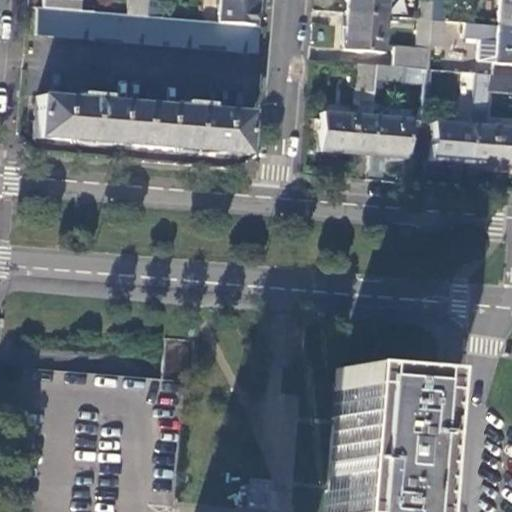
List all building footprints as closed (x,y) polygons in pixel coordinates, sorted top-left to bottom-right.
[(40,0),(40,9),(77,12),(78,0),(40,0)] [(146,0),(126,0),(126,16),(145,18),(146,0)] [(157,0),(146,0),(145,18),(156,18),(157,0)] [(217,0),(216,23),(250,26),(251,0),(217,0)] [(345,0),(344,12),(381,15),(381,0),(345,0)] [(428,19),(429,0),(418,0),(417,18),(428,19)] [(442,0),(429,0),(428,19),(440,20),(442,0)] [(511,0),(496,0),(494,25),(511,26),(511,0)] [(156,18),(145,18),(126,16),(77,12),(40,9),(35,8),(33,35),(254,54),(256,27),(250,26),(216,23),(156,18)] [(381,15),(344,12),(341,49),(378,52),(381,15)] [(427,45),(428,19),(417,18),(415,48),(390,46),(388,67),(399,68),(425,70),(427,45)] [(440,20),(428,19),(427,45),(439,46),(440,20)] [(511,64),(511,26),(494,25),(493,40),(491,63),(511,64)] [(475,61),(491,63),(493,40),(477,38),(475,61)] [(373,78),(374,66),(354,64),(351,102),(357,103),(356,115),(319,112),(317,150),(366,154),(370,117),(373,78)] [(399,68),(388,67),(374,66),(373,78),(398,80),(399,68)] [(472,74),(460,73),(459,97),(470,98),(472,74)] [(511,93),(511,77),(472,74),(470,98),(468,126),(465,164),(511,168),(511,129),(481,127),(484,88),(492,89),(492,92),(511,93)] [(31,138),(239,154),(242,115),(203,112),(204,104),(177,102),(176,109),(99,103),(100,96),(73,94),(73,100),(35,97),(31,138)] [(470,98),(459,97),(456,125),(468,126),(470,98)] [(370,117),(366,154),(403,158),(407,121),(370,117)] [(428,161),(465,164),(468,126),(456,125),(432,123),(428,161)] [(163,339),(162,354),(184,357),(183,382),(187,383),(191,341),(163,339)] [(184,357),(162,354),(159,381),(183,382),(184,357)] [(334,368),(322,511),(404,511),(409,458),(416,376),(334,368)] [(183,382),(159,381),(141,379),(20,369),(7,511),(178,511),(179,509),(171,508),(183,382)]
